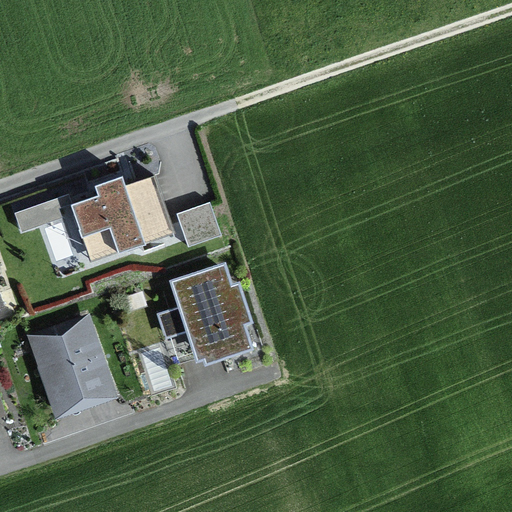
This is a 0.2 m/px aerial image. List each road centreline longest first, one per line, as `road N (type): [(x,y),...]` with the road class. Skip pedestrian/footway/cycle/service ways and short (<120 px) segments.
road 1 (track): [(197,117),(511,7)]
road 2 (residential): [(0,473),(275,374)]
road 3 (residential): [(0,185),(197,117)]
